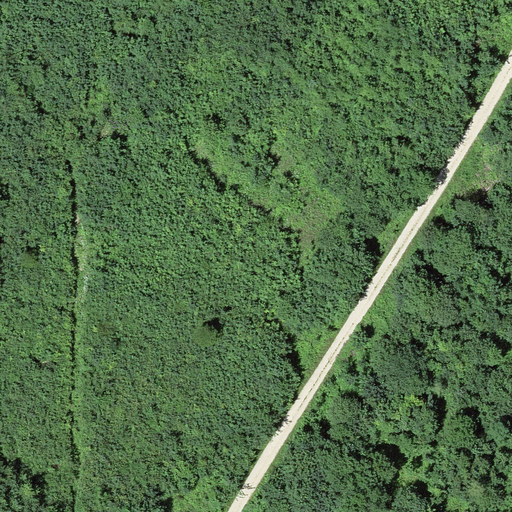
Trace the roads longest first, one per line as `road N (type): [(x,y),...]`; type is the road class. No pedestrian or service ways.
road 1 (track): [(511,61),(421,224),(237,511)]
road 2 (track): [(72,511),(76,184)]
